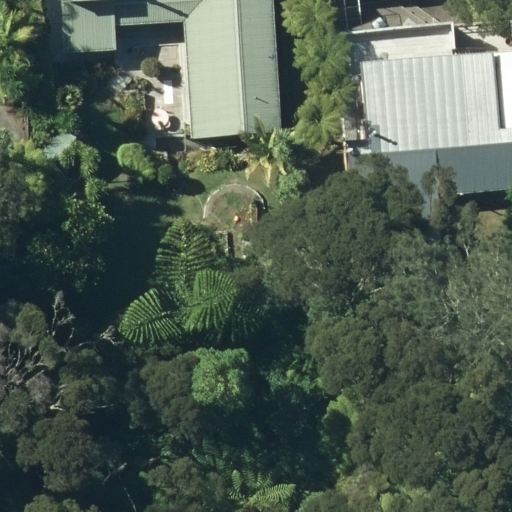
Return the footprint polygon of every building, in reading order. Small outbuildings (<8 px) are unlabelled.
[(190,9),(195,129),(289,124),(282,0),(67,0),(69,43),(121,41),(121,13),(190,9)] [(387,0),(312,0),(313,27),(347,27),(347,2),(388,2),(387,0)] [(354,122),(365,261),(452,253),(446,182),(511,177),(511,31),(370,45),(376,119),(354,122)] [(50,148),(73,170),(98,146),(75,121),(50,148)] [(164,175),(183,140),(162,129),(143,164),(164,175)]
